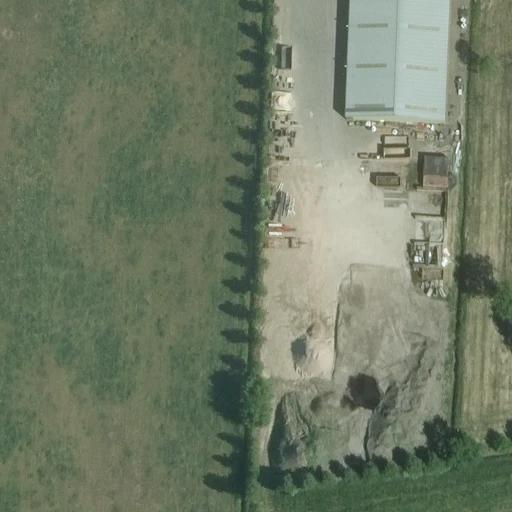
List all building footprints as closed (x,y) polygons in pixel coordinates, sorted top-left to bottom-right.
[(350,0),(346,121),(445,125),(449,0),(350,0)] [(271,75),(288,74),(288,62),(270,62),(271,75)] [(418,188),(417,200),(442,202),(443,189),(418,188)] [(380,192),(380,200),(401,200),(401,191),(380,192)] [(429,225),(441,225),(442,208),(430,207),(429,225)] [(262,244),(273,246),(277,223),(266,221),(262,244)] [(443,276),(442,228),(409,228),(410,276),(443,276)]
